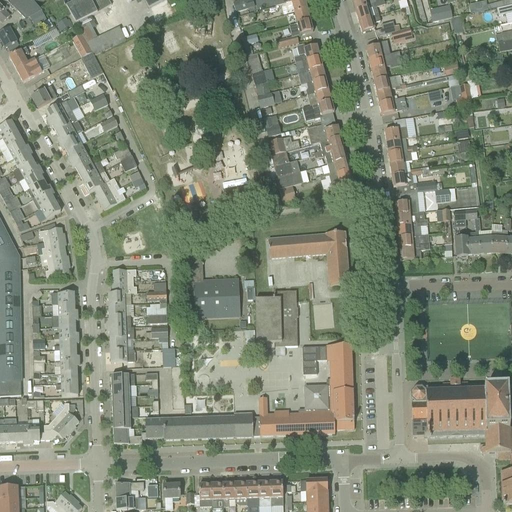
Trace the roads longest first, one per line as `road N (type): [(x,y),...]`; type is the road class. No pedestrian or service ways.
road 1 (residential): [(97,465),(92,241),(15,102)]
road 2 (residential): [(401,288),(390,281),(368,123),(334,0)]
road 3 (residential): [(97,465),(340,464)]
road 4 (residential): [(397,462),(401,288)]
road 5 (residential): [(484,511),(481,484),(462,461),(397,462)]
